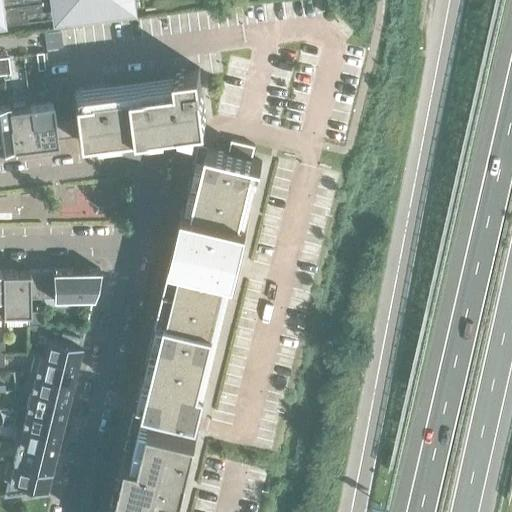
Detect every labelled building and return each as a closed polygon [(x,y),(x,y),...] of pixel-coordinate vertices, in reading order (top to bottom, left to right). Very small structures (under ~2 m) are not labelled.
[(130,0),(0,0),(0,22),(27,19),(26,11),(63,6),(64,14),(131,5),(130,0)] [(59,29),(44,31),(46,47),(62,45),(59,29)] [(42,51),(36,52),(38,68),(45,68),(42,51)] [(1,56),(3,73),(10,72),(8,55),(1,56)] [(73,111),(53,114),(56,136),(70,135),(76,134),(77,137),(183,124),(203,121),(206,121),(199,67),(175,70),(177,81),(152,85),(86,93),(87,95),(72,97),(73,111)] [(29,94),(7,97),(8,102),(8,105),(13,146),(35,143),(34,133),(30,103),(29,94)] [(51,100),(30,103),(34,133),(35,143),(56,140),(56,136),(53,114),(51,100)] [(8,102),(0,102),(0,147),(13,146),(8,105),(8,102)] [(198,421),(262,160),(251,158),(255,144),(231,138),(228,152),(207,147),(195,195),(186,193),(157,314),(166,316),(143,408),(198,421)] [(28,269),(29,296),(92,295),(99,267),(28,269)] [(1,269),(1,313),(1,315),(29,314),(29,296),(28,269),(1,269)] [(42,323),(30,323),(30,332),(42,331),(42,323)] [(43,354),(76,362),(81,343),(78,343),(80,336),(61,332),(60,338),(47,335),(43,353),(43,354)] [(34,351),(29,370),(72,380),(76,362),(43,354),(43,353),(34,351)] [(25,388),(29,389),(67,398),(72,380),(29,370),(25,388)] [(29,389),(25,407),(63,416),(67,398),(29,389)] [(63,416),(25,407),(21,424),(59,434),(63,416)] [(176,511),(177,509),(178,504),(179,504),(187,470),(186,470),(188,464),(197,427),(140,414),(131,451),(127,450),(116,495),(120,496),(116,511),(176,511)] [(11,442),(16,443),(16,442),(54,452),(59,434),(21,424),(16,423),(11,442)] [(16,442),(16,443),(12,459),(12,460),(50,470),(54,452),(16,442)] [(45,488),(50,470),(12,460),(12,459),(7,458),(3,478),(7,479),(4,494),(24,491),(26,483),(45,488)]
